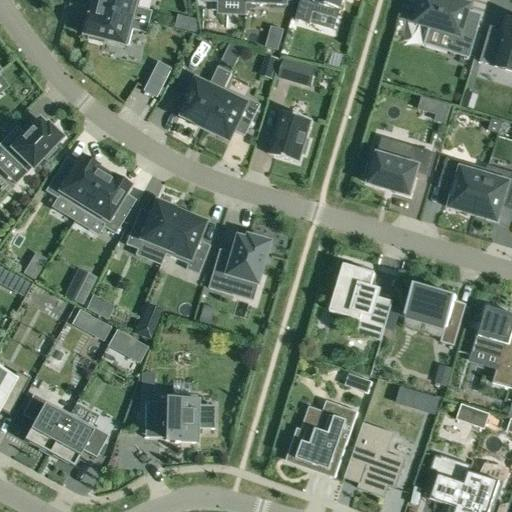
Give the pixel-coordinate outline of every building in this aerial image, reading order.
[(92,0),(91,9),(148,23),(150,12),(136,9),(138,0),(92,0)] [(299,0),(294,21),(308,25),(311,14),(337,21),(342,0),(299,0)] [(455,36),(450,53),(469,59),(477,32),(464,28),(470,7),(453,2),(453,0),(451,0),(417,0),(414,11),(418,12),(415,24),(455,36)] [(148,23),(91,9),(88,18),(87,18),(83,35),(87,37),(86,41),(103,45),(104,41),(127,47),(131,30),(145,34),(148,23)] [(499,43),(487,39),(480,63),(511,72),(511,19),(507,18),(503,31),(499,43)] [(278,51),(284,30),(271,27),(266,48),(278,51)] [(235,66),(223,59),(218,68),(231,75),(235,66)] [(284,63),(280,78),(310,87),(315,71),(284,63)] [(156,100),(171,74),(156,66),(142,92),(156,100)] [(224,89),(225,89),(232,75),(218,68),(209,87),(192,79),(184,96),(189,98),(179,118),(205,130),(224,89)] [(224,89),(205,130),(204,130),(230,142),(238,124),(249,130),(260,106),(225,89),(224,89)] [(440,104),(436,117),(434,122),(446,126),(451,107),(440,104)] [(282,112),(269,156),(299,164),(301,155),(305,156),(310,141),(306,140),(311,121),(282,112)] [(53,146),(60,139),(47,126),(45,127),(39,121),(24,136),(16,127),(0,143),(0,148),(27,174),(42,158),(44,161),(56,149),(53,146)] [(369,181),(368,185),(410,198),(419,167),(377,154),(374,165),(369,164),(365,180),(369,181)] [(58,198),(81,212),(104,174),(96,169),(96,168),(80,158),(71,174),(60,167),(45,192),(57,200),(58,198)] [(474,217),(487,171),(486,170),(462,163),(448,209),(474,217)] [(511,176),(511,174),(488,167),(486,170),(487,171),(474,217),(498,224),(511,176)] [(112,179),(104,174),(81,212),(103,226),(102,228),(114,235),(130,210),(119,203),(128,188),(113,178),(112,179)] [(181,213),(155,203),(148,222),(136,217),(125,246),(138,251),(140,246),(164,256),(181,213)] [(207,224),(181,213),(164,256),(189,266),(187,271),(200,276),(211,247),(200,242),(207,224)] [(248,241),(239,238),(234,255),(220,251),(209,290),(233,297),(238,282),(258,288),(271,244),(249,237),(248,241)] [(46,260),(35,253),(22,274),(33,281),(46,260)] [(371,318),(377,298),(379,293),(370,290),(375,275),(344,266),(330,313),(361,322),(362,316),(370,318),(371,318)] [(81,306),(96,278),(78,269),(63,297),(81,306)] [(456,299),(414,287),(405,317),(445,329),(441,344),(455,348),(461,325),(450,321),(456,299)] [(144,304),(132,335),(150,342),(163,311),(144,304)] [(211,326),(216,310),(204,306),(199,322),(211,326)] [(500,370),(497,369),(492,384),(511,389),(511,315),(487,309),(478,338),(480,338),(476,350),(480,351),(488,354),(489,354),(500,357),(504,358),(500,370)] [(110,329),(99,323),(92,336),(103,341),(110,329)] [(120,350),(127,337),(116,331),(109,344),(120,350)] [(447,387),(452,370),(440,366),(435,384),(447,387)] [(0,404),(0,405),(12,411),(29,380),(16,372),(11,381),(0,374),(0,404)] [(153,374),(140,373),(140,395),(152,395),(153,374)] [(372,383),(364,381),(360,392),(368,395),(372,383)] [(23,442),(48,455),(69,415),(33,395),(21,416),(34,423),(23,442)] [(145,403),(144,428),(165,429),(165,441),(174,441),(174,444),(195,444),(195,430),(214,430),(214,407),(196,406),(196,397),(166,396),(166,403),(145,403)] [(424,396),(419,413),(434,417),(438,401),(424,396)] [(289,457),(287,462),(312,471),(313,466),(332,473),(331,477),(330,477),(330,478),(335,480),(358,413),(338,407),(334,419),(329,435),(324,433),(330,418),(330,417),(322,414),(310,410),(302,433),(298,432),(289,457)] [(489,416),(476,411),(470,427),(483,432),(489,416)] [(108,437),(69,415),(48,455),(72,469),(81,452),(95,459),(108,437)] [(366,467),(358,489),(384,499),(388,487),(396,490),(406,461),(387,454),(394,435),(363,424),(350,461),(366,467)] [(455,511),(471,467),(441,456),(426,499),(447,506),(445,511),(455,511)] [(471,467),(455,511),(493,511),(503,485),(470,473),(472,467),(471,467)]
